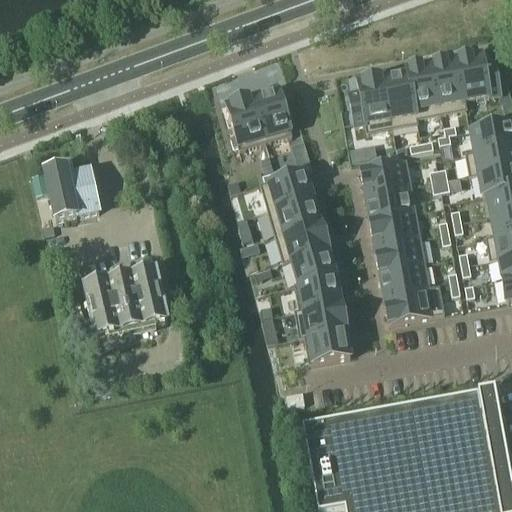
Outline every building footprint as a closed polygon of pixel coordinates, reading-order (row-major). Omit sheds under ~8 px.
[(457,67),(456,67),(463,108),(464,108),(499,102),(493,70),(483,72),(481,62),(477,63),(457,66),(457,67)] [(432,71),(431,72),(440,122),(465,118),(466,118),(464,108),(463,108),(456,67),(454,67),(432,71)] [(406,76),(405,76),(406,81),(407,81),(415,127),(416,127),(440,122),(431,72),(429,72),(429,71),(408,75),(408,76),(406,76)] [(406,81),(382,85),(392,136),(416,132),(417,131),(416,127),(415,127),(407,81),(406,81)] [(358,99),(348,101),(354,133),(364,131),(366,141),(392,136),(382,85),(380,86),(380,85),(360,89),(356,90),(358,99)] [(279,100),(253,107),(265,152),(291,145),(287,129),(292,128),(286,109),(282,110),(279,100)] [(230,113),(226,114),(238,159),(265,152),(253,107),(250,108),(250,107),(230,113)] [(511,135),(511,130),(470,138),(474,159),(474,160),(511,153),(511,135)] [(454,133),(442,135),(444,143),(448,142),(455,141),(454,133)] [(444,143),(437,144),(438,152),(450,150),(448,142),(444,143)] [(431,148),(420,150),(421,158),(432,156),(431,148)] [(303,149),(291,153),(297,172),(309,169),(303,149)] [(420,150),(408,152),(410,160),(421,158),(420,150)] [(374,152),(348,157),(350,169),(376,164),(374,152)] [(474,159),(464,161),(464,162),(468,183),(468,184),(478,183),(478,181),(511,175),(511,153),(474,160),(474,159)] [(360,177),(359,178),(362,193),(364,202),(410,194),(405,167),(359,176),(360,177)] [(44,179),(54,227),(98,218),(88,177),(76,180),(74,173),(44,179)] [(511,175),(478,181),(478,183),(482,203),(482,204),(486,203),(486,202),(511,197),(511,175)] [(285,176),(273,179),(276,187),(287,184),(285,176)] [(444,176),(436,178),(438,189),(446,187),(444,176)] [(436,178),(428,179),(430,190),(438,189),(436,178)] [(43,179),(31,182),(35,201),(48,198),(43,179)] [(264,191),(259,192),(266,219),(311,205),(304,179),(287,184),(276,187),(264,191)] [(273,179),(262,183),(264,191),(276,187),(273,179)] [(446,187),(438,189),(440,200),(448,198),(446,187)] [(438,189),(430,190),(432,201),(440,200),(438,189)] [(410,194),(364,202),(369,228),(415,219),(410,194)] [(511,197),(486,202),(486,203),(490,223),(511,219),(511,197)] [(311,205),(266,219),(274,244),(319,230),(311,205)] [(458,218),(450,219),(452,230),(460,229),(458,218)] [(369,229),(371,244),(372,244),(373,254),(420,245),(415,219),(369,228),(369,229)] [(511,219),(490,223),(494,243),(494,244),(511,241),(511,219)] [(246,225),(237,227),(239,235),(248,232),(246,225)] [(446,229),(438,230),(440,241),(448,240),(446,229)] [(460,229),(452,230),(454,241),(462,240),(460,229)] [(319,230),(274,244),(281,269),(282,270),(291,267),(291,266),(326,256),(326,255),(320,232),(319,232),(319,230)] [(448,240),(440,241),(442,252),(450,251),(448,240)] [(494,243),(484,245),(485,246),(489,267),(489,268),(498,267),(498,266),(511,263),(511,241),(494,244),(494,243)] [(420,245),(373,254),(375,263),(377,277),(378,277),(378,279),(424,271),(420,245)] [(257,251),(250,253),(253,261),(260,259),(257,251)] [(326,256),(291,266),(291,267),(298,291),(334,283),(326,256)] [(466,260),(458,262),(460,273),(468,271),(466,260)] [(511,263),(498,266),(498,267),(502,287),(511,285),(511,263)] [(424,271),(378,279),(383,305),(429,296),(429,295),(424,271)] [(468,271),(460,273),(462,284),(470,282),(468,271)] [(82,294),(94,344),(166,327),(155,277),(82,294)] [(455,280),(447,281),(449,292),(457,291),(455,280)] [(298,291),(293,292),(293,293),(298,317),(298,318),(339,311),(334,283),(298,291)] [(511,285),(502,287),(501,287),(505,308),(506,308),(506,309),(511,308),(511,285)] [(457,291),(449,292),(451,303),(459,302),(457,291)] [(472,292),(464,294),(466,305),(474,304),(472,292)] [(429,296),(383,305),(385,314),(384,314),(387,329),(388,331),(443,321),(438,295),(438,293),(429,295),(429,296)] [(68,301),(76,332),(84,330),(77,299),(68,301)] [(298,317),(293,318),(293,319),(298,345),(298,346),(303,345),(303,344),(344,337),(344,336),(340,312),(339,312),(339,311),(298,318),(298,317)] [(270,315),(262,316),(264,324),(271,322),(270,315)] [(272,324),(261,327),(267,351),(278,348),(272,324)] [(344,337),(303,344),(303,345),(308,371),(349,364),(344,337)] [(492,394),(300,429),(314,511),(340,511),(342,511),(499,511),(494,484),(508,482),(492,394)] [(301,400),(285,402),(287,414),(303,412),(301,400)]
